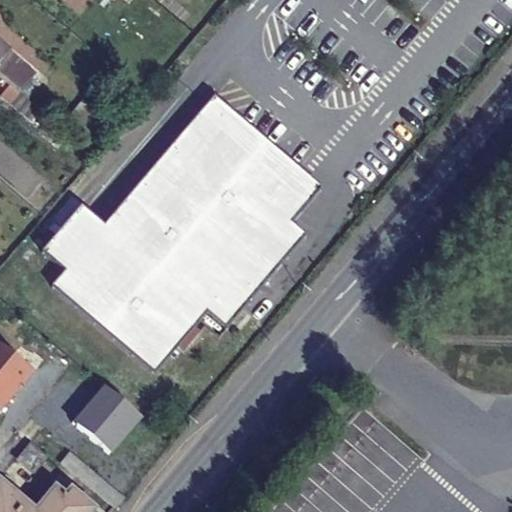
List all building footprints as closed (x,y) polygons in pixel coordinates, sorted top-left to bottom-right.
[(115,0),(125,8),(131,0),(115,0)] [(152,63),(163,52),(143,35),(132,46),(152,63)] [(0,78),(19,96),(35,79),(0,47),(0,78)] [(19,96),(0,78),(0,108),(4,112),(19,96)] [(92,136),(100,127),(81,110),(73,119),(92,136)] [(195,115),(185,127),(255,185),(265,173),(195,115)] [(299,201),(265,173),(255,185),(185,127),(164,151),(173,157),(40,318),(50,326),(54,321),(136,388),(221,286),(225,289),(299,201)] [(0,411),(1,413),(35,372),(0,342),(0,411)] [(142,419),(109,392),(88,416),(84,413),(74,425),(110,456),(142,419)] [(55,455),(38,442),(25,456),(42,470),(55,455)] [(118,509),(126,499),(73,451),(63,461),(118,509)] [(60,488),(42,510),(6,479),(0,486),(0,511),(96,511),(100,508),(78,489),(71,497),(60,488)]
